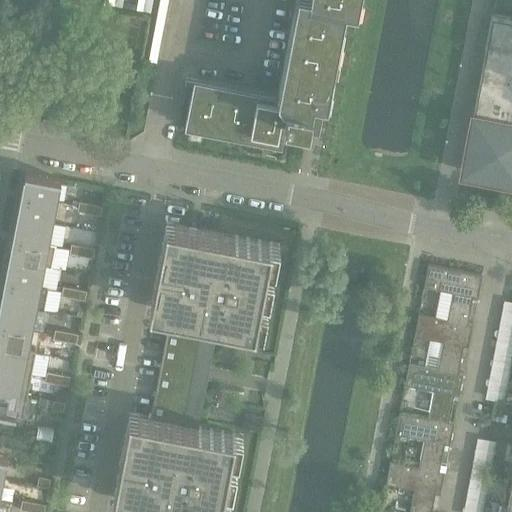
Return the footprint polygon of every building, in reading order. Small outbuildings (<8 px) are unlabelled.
[(193,82),(191,93),(185,125),(282,144),(285,125),(307,130),(312,106),(324,108),(326,98),(327,98),(345,3),(357,5),(358,0),(301,0),(284,90),(291,91),(289,100),(193,82)] [(511,182),(511,18),(492,15),(474,110),(463,173),(511,182)] [(61,180),(25,173),(25,175),(25,176),(21,195),(57,202),(61,180)] [(52,223),(57,202),(21,195),(17,217),(52,223)] [(89,213),(91,204),(79,201),(77,211),(89,213)] [(101,216),(103,206),(91,204),(89,213),(101,216)] [(48,244),(52,223),(17,217),(13,237),(48,244)] [(255,331),(266,275),(272,243),(175,224),(171,246),(162,244),(153,289),(162,291),(158,312),(170,314),(204,321),(218,324),(255,331)] [(56,246),(48,244),(13,237),(9,259),(44,266),(52,267),(56,246)] [(81,256),(83,246),(71,244),(69,253),(81,256)] [(93,258),(95,249),(83,246),(81,256),(93,258)] [(40,287),(44,266),(9,259),(5,280),(40,287)] [(478,298),(482,275),(428,264),(423,287),(452,293),(447,319),(468,323),(470,314),(475,315),(477,301),(472,300),(473,297),(478,298)] [(48,288),(40,287),(5,280),(1,302),(36,308),(44,310),(48,288)] [(73,298),(75,289),(63,286),(61,296),(73,298)] [(85,300),(86,291),(75,289),(73,298),(85,300)] [(0,323),(32,330),(36,308),(1,302),(0,305),(0,323)] [(447,319),(418,313),(414,336),(443,342),(438,368),(458,372),(464,346),(468,347),(473,324),(468,323),(447,319)] [(184,424),(204,321),(170,314),(167,333),(166,333),(165,335),(166,335),(163,354),(162,354),(161,356),(162,357),(158,375),(157,378),(158,378),(154,397),(154,396),(154,399),(150,418),(184,424)] [(0,345),(28,351),(32,330),(0,323),(0,345)] [(65,341),(66,332),(55,329),(53,339),(65,341)] [(76,343),(78,334),(66,332),(65,341),(76,343)] [(36,353),(28,351),(0,345),(0,367),(32,374),(36,353)] [(463,373),(458,372),(438,368),(409,363),(405,386),(433,391),(428,417),(449,421),(453,403),(454,395),(459,396),(463,373)] [(0,389),(28,395),(32,374),(0,367),(0,389)] [(56,383),(58,374),(46,371),(44,381),(56,383)] [(68,386),(70,376),(58,374),(56,383),(68,386)] [(0,412),(23,417),(28,395),(0,389),(0,412)] [(63,412),(65,402),(53,400),(51,409),(63,412)] [(428,417),(400,412),(395,435),(424,440),(419,466),(440,470),(441,461),(446,462),(448,449),(444,448),(445,444),(450,445),(454,422),(449,421),(428,417)] [(492,413),(491,420),(500,422),(501,414),(492,413)] [(166,511),(167,511),(168,511),(220,511),(235,434),(198,427),(184,424),(150,418),(138,415),(134,437),(125,435),(116,480),(125,482),(121,503),(133,505),(132,511),(166,511)] [(491,420),(489,431),(501,433),(503,422),(500,422),(491,420)] [(445,471),(440,470),(419,466),(390,461),(386,484),(414,489),(409,511),(431,511),(432,510),(437,511),(439,498),(434,497),(435,493),(440,494),(445,471)] [(36,486),(49,488),(50,479),(38,476),(36,486)] [(32,511),(34,502),(22,500),(20,509),(32,511)] [(33,511),(44,511),(45,505),(34,502),(32,511),(33,511)]
